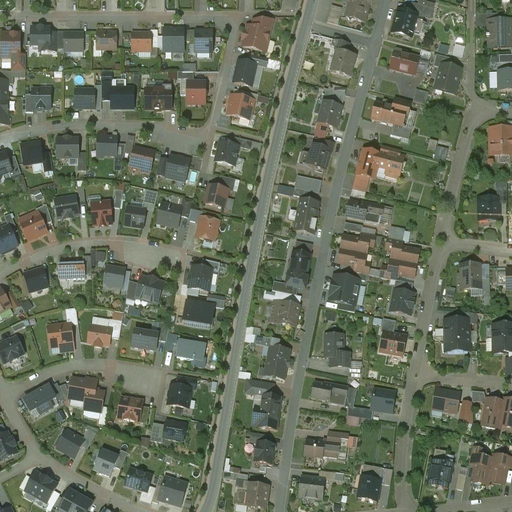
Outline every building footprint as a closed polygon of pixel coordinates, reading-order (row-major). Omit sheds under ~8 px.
[(371,0),(345,0),(343,2),(346,5),(347,5),(349,5),(345,19),(347,20),(349,24),(354,21),(364,24),(369,6),(372,6),(371,0)] [(435,3),(425,0),(419,0),(418,6),(433,10),(435,3)] [(433,10),(418,6),(411,4),(408,14),(418,17),(419,14),(431,18),(433,10)] [(343,10),(331,7),(327,24),(338,27),(343,10)] [(408,14),(397,11),(391,34),(412,39),(418,17),(408,14)] [(505,15),(475,15),(475,29),(488,29),(488,22),(506,22),(505,15)] [(506,22),(488,22),(488,29),(488,36),(486,36),(486,39),(488,39),(488,49),(511,48),(511,37),(511,21),(506,22)] [(272,22),(253,22),(251,28),(270,33),(272,22)] [(251,28),(247,28),(242,48),(266,54),(269,41),(268,40),(270,33),(251,28)] [(49,29),(31,29),(31,48),(39,48),(39,53),(49,53),(49,35),(49,29)] [(184,31),(171,31),(171,30),(164,30),(163,54),(183,54),(184,31)] [(196,33),(195,47),(195,54),(211,54),(211,33),(196,33)] [(19,35),(2,35),(2,58),(1,58),(1,59),(12,59),(19,59),(19,57),(19,35)] [(57,35),(49,35),(49,53),(57,53),(57,51),(57,35)] [(65,35),(64,35),(64,51),(64,52),(83,53),(83,35),(65,35)] [(116,35),(97,35),(97,50),(101,50),(102,52),(106,52),(108,51),(116,51),(116,35)] [(151,35),(132,35),(132,53),(150,53),(150,49),(151,43),(151,35)] [(349,45),(333,41),(331,48),(347,52),(349,45)] [(447,55),(449,47),(440,44),(438,53),(447,55)] [(462,59),(465,47),(455,45),(453,56),(462,59)] [(407,53),(396,50),(395,53),(394,53),(390,70),(415,77),(415,75),(424,77),(425,77),(429,63),(428,62),(428,63),(419,59),(420,59),(406,56),(407,53)] [(356,57),(336,52),(336,53),(334,60),(336,61),(333,74),(350,78),(350,77),(355,58),(356,57)] [(451,60),(437,56),(433,67),(440,69),(441,66),(449,68),(451,60)] [(511,64),(511,56),(499,56),(499,65),(511,64)] [(19,57),(19,59),(12,59),(11,73),(12,73),(25,73),(25,57),(19,57)] [(268,61),(250,57),(248,65),(256,66),(255,67),(266,69),(268,61)] [(332,62),(330,61),(327,72),(331,73),(333,74),(336,61),(334,60),(332,59),(332,62)] [(248,65),(239,63),(234,84),(251,88),(255,67),(256,66),(248,65)] [(449,68),(441,66),(440,69),(434,91),(456,96),(462,71),(449,68)] [(511,71),(497,71),(498,92),(511,91),(511,71)] [(11,73),(0,73),(0,83),(7,83),(7,86),(13,86),(13,80),(25,80),(25,73),(12,73),(11,73)] [(205,84),(187,83),(187,106),(205,106),(205,98),(206,98),(206,91),(205,91),(205,84)] [(112,84),(101,84),(101,102),(111,102),(111,90),(112,90),(112,84)] [(346,90),(329,85),(328,91),(345,96),(346,90)] [(162,91),(145,91),(145,111),(164,111),(164,112),(171,112),(171,88),(162,88),(162,91)] [(44,91),(32,90),(32,96),(32,111),(33,111),(50,111),(50,94),(44,94),(44,91)] [(112,90),(111,90),(111,102),(111,110),(133,110),(133,90),(112,90)] [(235,90),(234,95),(255,101),(257,96),(235,90)] [(328,91),(324,90),(321,102),(321,103),(342,108),(345,96),(328,91)] [(428,94),(416,91),(412,103),(425,106),(425,104),(428,94)] [(94,92),(79,92),(75,96),(75,110),(94,110),(94,92)] [(267,105),(269,99),(258,96),(257,102),(267,105)] [(254,103),(231,97),(229,104),(230,104),(227,117),(249,122),(254,103)] [(412,104),(395,99),(393,108),(375,103),(371,121),(406,130),(408,121),(405,121),(407,112),(409,112),(412,104)] [(342,108),(321,103),(321,102),(318,101),(314,115),(319,117),(317,126),(324,127),(328,128),(336,131),(342,108)] [(7,115),(0,115),(0,126),(8,126),(8,115),(7,115)] [(323,129),(322,129),(319,139),(325,140),(328,128),(324,127),(323,129)] [(511,129),(490,130),(490,157),(510,157),(511,156),(511,129)] [(410,135),(392,130),(391,136),(409,141),(410,135)] [(70,139),(64,139),(64,141),(57,141),(57,159),(77,159),(78,159),(78,141),(70,141),(70,139)] [(116,140),(98,139),(97,157),(116,158),(116,140)] [(253,143),(235,139),(233,147),(239,148),(239,149),(251,152),(253,143)] [(333,145),(315,140),(313,147),(330,151),(331,152),(333,145)] [(40,144),(21,147),(24,166),(42,163),(43,163),(42,156),(40,144)] [(233,147),(219,144),(215,163),(234,168),(239,149),(239,148),(233,147)] [(330,151),(313,147),(308,167),(315,169),(325,172),(330,151)] [(445,161),(448,149),(438,147),(435,158),(445,161)] [(400,152),(383,148),(381,153),(399,158),(400,152)] [(154,154),(136,150),(134,157),(133,157),(131,167),(141,169),(140,170),(141,171),(140,173),(148,175),(148,172),(150,173),(154,154)] [(399,158),(381,153),(380,157),(362,152),(356,176),(368,180),(375,181),(377,170),(387,172),(385,177),(394,179),(394,178),(399,179),(404,160),(399,158)] [(5,154),(0,155),(0,181),(3,176),(9,174),(12,173),(7,160),(5,154)] [(50,155),(42,156),(43,163),(42,163),(44,174),(53,173),(50,155)] [(21,175),(15,158),(7,160),(12,173),(9,174),(10,179),(21,175)] [(190,162),(171,158),(170,162),(166,179),(175,181),(178,179),(185,181),(190,162)] [(86,166),(78,166),(78,159),(77,159),(78,173),(86,173),(86,166)] [(170,162),(160,160),(156,177),(166,179),(170,162)] [(368,180),(356,176),(352,191),(364,194),(368,180)] [(235,182),(220,178),(217,190),(228,192),(228,193),(233,194),(235,182)] [(298,179),(295,191),(311,194),(319,196),(321,184),(298,179)] [(294,191),(279,187),(277,195),(293,199),(293,198),(294,191)] [(217,190),(209,188),(205,205),(216,208),(216,206),(224,208),(228,193),(228,192),(217,190)] [(507,190),(496,191),(496,199),(499,199),(499,205),(507,205),(507,190)] [(295,191),(294,191),(293,198),(309,201),(311,194),(295,191)] [(123,193),(116,192),(113,210),(120,211),(123,193)] [(157,196),(146,193),(143,205),(155,208),(157,196)] [(75,199),(55,202),(58,220),(63,219),(64,221),(73,219),(72,217),(78,216),(75,199)] [(499,205),(499,199),(496,199),(478,199),(478,223),(499,222),(499,205)] [(193,203),(183,200),(181,210),(182,210),(180,218),(189,220),(193,203)] [(319,205),(301,202),(298,214),(296,222),(296,223),(316,227),(318,218),(316,218),(319,205)] [(383,208),(359,203),(359,205),(349,203),(346,218),(363,222),(363,224),(379,227),(381,217),(381,218),(383,208)] [(109,204),(91,206),(94,228),(99,227),(99,229),(106,229),(106,227),(111,226),(109,204)] [(181,210),(162,206),(157,225),(177,230),(180,218),(182,210),(181,210)] [(46,207),(36,211),(37,214),(43,227),(52,224),(46,207)] [(146,212),(127,209),(124,227),(143,230),(146,212)] [(298,214),(291,213),(289,221),(296,222),(298,214)] [(37,214),(26,219),(27,221),(20,224),(28,243),(47,235),(43,227),(37,214)] [(10,216),(4,219),(8,228),(9,228),(11,233),(16,230),(10,216)] [(219,224),(200,220),(200,222),(197,222),(197,225),(199,226),(198,230),(198,231),(197,238),(199,241),(203,242),(206,240),(214,242),(217,240),(218,235),(216,233),(219,224)] [(316,227),(296,223),(294,233),(314,237),(316,227)] [(362,228),(345,224),(343,231),(361,235),(362,228)] [(8,228),(0,231),(0,233),(8,252),(15,249),(14,248),(17,247),(11,233),(9,228),(8,228)] [(404,233),(391,230),(389,240),(403,243),(404,233)] [(0,233),(0,254),(1,254),(2,255),(8,252),(0,233)] [(375,238),(361,235),(360,241),(369,242),(369,243),(374,244),(375,238)] [(360,241),(342,237),(340,251),(366,256),(369,243),(369,242),(360,241)] [(389,240),(388,240),(386,247),(393,248),(393,247),(402,249),(403,243),(389,240)] [(311,247),(296,244),(294,254),(310,257),(311,247)] [(402,249),(393,247),(393,248),(391,261),(414,265),(416,252),(402,249)] [(366,256),(340,251),(337,265),(354,268),(364,270),(364,269),(366,256)] [(105,253),(95,253),(95,263),(105,263),(105,253)] [(294,254),(293,254),(288,277),(305,280),(310,257),(294,254)] [(90,258),(82,258),(83,265),(84,265),(84,268),(91,268),(90,258)] [(220,265),(202,261),(200,270),(212,272),(212,273),(218,274),(220,265)] [(414,265),(391,261),(388,274),(388,275),(396,276),(411,279),(414,265)] [(83,265),(58,266),(59,275),(59,282),(84,281),(84,276),(84,274),(84,268),(84,265),(83,265)] [(480,266),(460,266),(460,291),(481,291),(480,266)] [(369,270),(364,269),(364,270),(354,268),(353,274),(360,276),(368,277),(369,270)] [(125,272),(107,269),(104,286),(106,286),(107,288),(112,289),(115,287),(122,289),(125,272)] [(200,270),(191,269),(190,276),(189,278),(189,281),(189,282),(186,296),(196,297),(210,298),(212,273),(212,272),(200,270)] [(42,271),(24,277),(30,294),(48,288),(45,280),(42,271)] [(506,288),(506,272),(506,271),(496,272),(497,288),(506,288)] [(388,274),(381,273),(380,279),(395,282),(396,276),(388,275),(388,274)] [(368,277),(360,276),(358,285),(358,286),(369,288),(374,289),(376,279),(368,277)] [(51,278),(45,280),(48,288),(53,286),(51,278)] [(149,281),(142,279),(139,286),(135,299),(136,300),(157,306),(163,286),(156,284),(157,282),(149,279),(149,281)] [(139,286),(129,283),(126,301),(135,304),(136,300),(135,299),(139,286)] [(358,285),(343,283),(343,285),(333,283),(330,298),(349,301),(350,296),(366,299),(369,288),(358,286),(358,285)] [(286,286),(274,284),(272,293),(284,295),(286,288),(286,286)] [(297,290),(286,288),(284,295),(290,296),(296,297),(297,290)] [(446,288),(445,300),(454,300),(455,288),(446,288)] [(0,290),(0,314),(10,309),(0,290)] [(414,296),(394,292),(392,304),(395,305),(393,314),(410,317),(412,311),(413,311),(415,303),(413,303),(414,296)] [(284,295),(272,293),(271,300),(289,303),(290,296),(284,295)] [(11,294),(6,297),(11,305),(16,302),(11,294)] [(225,303),(207,300),(206,308),(214,309),(213,310),(223,311),(225,303)] [(11,305),(14,311),(20,308),(16,302),(11,305)] [(206,308),(187,305),(184,323),(210,328),(213,310),(214,309),(206,308)] [(299,308),(282,305),(281,309),(275,308),(272,321),(278,323),(278,326),(295,329),(297,320),(297,321),(298,315),(299,308)] [(76,310),(65,311),(67,326),(70,325),(70,328),(78,327),(76,310)] [(335,322),(337,314),(327,312),(325,320),(335,322)] [(474,315),(455,313),(455,321),(469,321),(469,326),(474,326),(474,315)] [(122,324),(109,321),(107,331),(111,331),(110,340),(119,341),(122,324)] [(396,323),(383,321),(380,334),(383,334),(393,336),(396,323)] [(469,326),(469,321),(455,321),(444,322),(444,346),(452,345),(452,354),(469,353),(469,326)] [(23,323),(11,329),(14,334),(26,329),(23,323)] [(169,326),(158,324),(156,336),(158,337),(157,343),(166,344),(169,326)] [(67,326),(58,327),(58,328),(49,330),(51,348),(60,347),(61,353),(73,351),(72,346),(70,328),(70,325),(67,326)] [(511,326),(509,326),(492,327),(492,341),(511,340),(511,326)] [(107,331),(91,328),(88,345),(94,346),(94,348),(94,349),(97,349),(101,350),(102,349),(102,347),(108,349),(110,340),(111,331),(107,331)] [(156,336),(135,333),(132,349),(155,353),(157,343),(158,337),(156,336)] [(393,336),(383,334),(380,353),(402,357),(406,338),(393,336)] [(282,342),(255,337),(253,346),(270,349),(281,351),(282,342)] [(342,337),(325,337),(325,359),(330,359),(342,359),(342,358),(342,337)] [(16,339),(10,342),(9,341),(2,344),(2,346),(0,346),(0,358),(3,365),(10,362),(11,364),(18,360),(17,359),(24,355),(16,339)] [(176,340),(173,363),(200,367),(204,344),(176,340)] [(511,340),(492,341),(493,355),(511,354),(511,340)] [(281,351),(270,349),(264,378),(283,382),(289,352),(281,351)] [(350,358),(342,358),(342,359),(330,359),(330,368),(349,368),(350,358)] [(361,375),(349,373),(348,379),(359,381),(361,375)] [(196,382),(178,379),(176,388),(191,390),(191,391),(194,391),(196,382)] [(94,394),(95,390),(96,382),(86,380),(86,383),(72,381),(70,392),(69,400),(86,403),(87,393),(94,394)] [(259,384),(247,382),(244,396),(256,398),(259,384)] [(57,385),(49,389),(55,400),(57,404),(63,401),(58,389),(57,385)] [(347,389),(324,385),(323,387),(314,385),(311,399),(328,403),(328,405),(344,408),(347,389)] [(65,386),(58,389),(63,401),(64,404),(69,402),(69,400),(70,392),(67,392),(65,386)] [(176,388),(171,387),(168,407),(188,410),(191,391),(191,390),(176,388)] [(49,388),(24,402),(30,414),(37,410),(40,417),(52,410),(49,404),(55,400),(49,389),(49,388)] [(87,393),(86,403),(84,411),(100,414),(101,414),(101,409),(104,395),(97,394),(98,391),(95,390),(94,394),(87,393)] [(374,391),(372,411),(391,414),(394,394),(374,391)] [(459,396),(436,391),(432,411),(456,415),(459,396)] [(484,394),(471,393),(472,404),(484,403),(485,400),(484,394)] [(281,399),(262,397),(261,410),(255,409),(253,427),(258,427),(258,429),(276,432),(281,399)] [(142,404),(122,400),(121,406),(120,406),(119,412),(120,412),(118,421),(135,423),(139,424),(142,409),(142,404)] [(487,400),(483,424),(499,427),(504,400),(503,400),(503,403),(487,400)] [(511,401),(504,400),(499,427),(511,429),(511,401)] [(472,405),(463,404),(460,420),(463,421),(464,414),(472,416),(472,405)] [(149,410),(142,409),(139,424),(135,423),(135,424),(146,426),(149,410)] [(360,410),(349,409),(347,418),(358,419),(359,419),(360,410)] [(372,412),(360,410),(359,419),(371,421),(372,412)] [(472,416),(464,414),(463,421),(472,423),(472,416)] [(166,442),(189,446),(192,427),(170,423),(166,442)] [(96,435),(88,431),(82,442),(84,442),(81,448),(87,451),(96,435)] [(82,442),(67,433),(61,442),(59,441),(55,448),(58,449),(57,450),(74,460),(81,448),(84,442),(82,442)] [(270,438),(251,434),(250,441),(269,444),(270,438)] [(339,435),(328,434),(327,443),(338,444),(339,435)] [(12,440),(10,441),(7,435),(0,438),(0,462),(17,454),(14,449),(15,448),(16,448),(12,440)] [(348,436),(339,435),(338,444),(339,444),(339,445),(338,454),(337,460),(345,461),(348,436)] [(349,437),(348,449),(356,450),(357,438),(349,437)] [(327,443),(326,443),(316,442),(315,444),(306,443),(304,457),(322,460),(322,458),(337,460),(338,454),(339,445),(339,444),(338,444),(327,443)] [(274,447),(257,444),(254,464),(271,467),(274,447)] [(479,451),(472,449),(468,465),(475,467),(477,457),(478,457),(479,451)] [(101,452),(91,475),(111,483),(117,470),(120,461),(118,460),(101,452)] [(452,467),(443,465),(445,454),(435,452),(433,464),(432,463),(428,487),(447,490),(452,467)] [(123,472),(129,457),(120,453),(118,460),(120,461),(117,470),(123,472)] [(478,457),(477,457),(475,467),(472,480),(487,483),(492,460),(478,457)] [(507,460),(493,457),(492,460),(487,483),(488,483),(488,480),(503,483),(506,469),(508,460),(507,460)] [(125,487),(149,495),(156,473),(133,465),(125,487)] [(382,470),(363,467),(361,479),(357,500),(376,504),(382,470)] [(392,472),(385,471),(382,486),(389,487),(392,472)] [(335,475),(319,473),(318,480),(324,481),(334,483),(335,475)] [(248,477),(233,475),(232,482),(238,483),(246,484),(247,483),(248,477)] [(466,477),(458,475),(455,491),(463,492),(466,477)] [(318,480),(301,478),(299,499),(322,502),(324,481),(318,480)] [(187,486),(165,479),(162,488),(158,501),(159,502),(180,508),(187,486)] [(268,488),(249,486),(249,484),(247,483),(246,484),(238,483),(236,492),(237,493),(236,505),(248,507),(247,508),(265,511),(268,488)] [(162,488),(157,486),(151,504),(158,505),(159,502),(158,501),(162,488)] [(67,497),(58,511),(73,511),(81,499),(70,492),(67,497)] [(81,499),(73,511),(88,511),(93,505),(81,499)]
